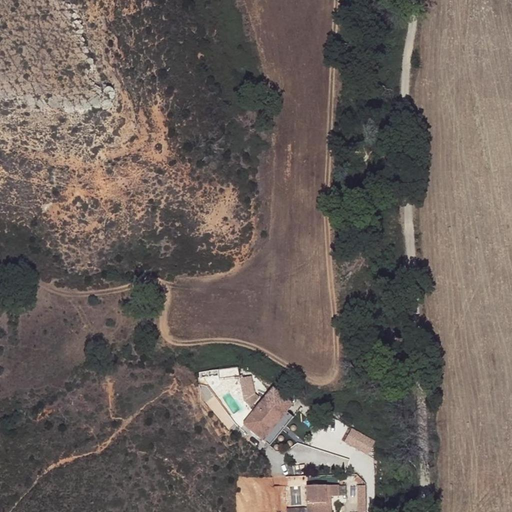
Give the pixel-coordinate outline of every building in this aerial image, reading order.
[(244,402),(258,400),(254,374),(240,376),(244,402)] [(483,377),(486,453),(511,452),(511,434),(510,376),(483,377)] [(472,378),(446,379),(447,454),(473,454),(472,378)] [(244,424),(262,440),(288,413),(270,396),(244,424)] [(294,419),(288,413),(262,440),(268,446),(294,419)] [(371,454),(378,439),(352,427),(345,442),(371,454)] [(301,503),(323,502),(322,490),(318,490),(318,483),(322,483),(330,483),(330,472),(298,472),(298,503),(301,503)] [(285,503),(285,494),(277,494),(276,503),(278,503),(285,503)] [(295,494),(285,494),(285,503),(295,503),(295,494)] [(350,511),(358,511),(358,499),(350,499),(350,511)] [(301,511),(301,503),(298,503),(295,503),(285,503),(278,503),(278,511),(301,511)]
